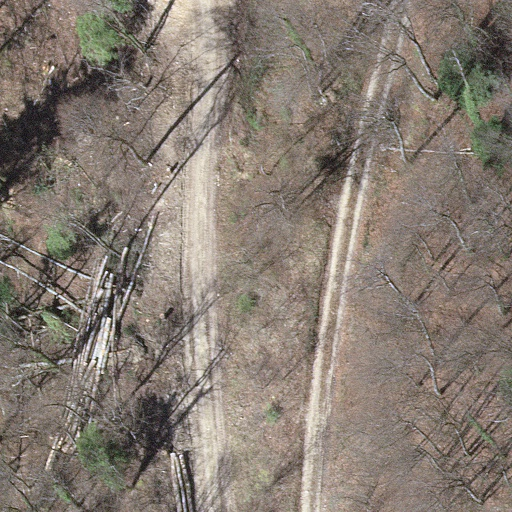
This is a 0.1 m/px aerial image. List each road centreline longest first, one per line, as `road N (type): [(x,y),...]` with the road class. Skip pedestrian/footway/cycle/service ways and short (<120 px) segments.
road 1 (track): [(308,511),(336,274),(402,0)]
road 2 (track): [(205,0),(190,251),(205,511)]
